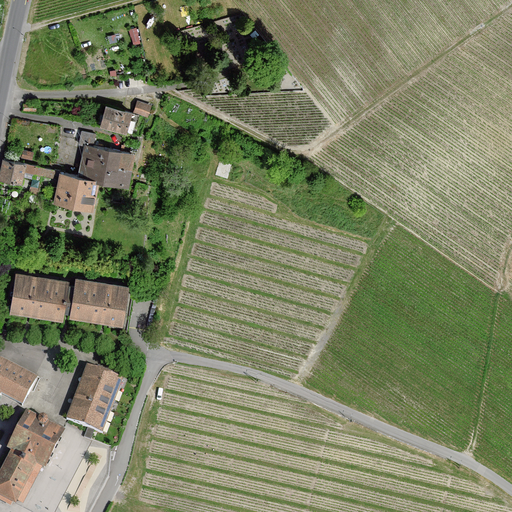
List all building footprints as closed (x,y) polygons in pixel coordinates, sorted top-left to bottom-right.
[(169,12),(166,0),(159,2),(162,14),(169,12)] [(135,27),(131,13),(124,14),(127,28),(135,27)] [(152,104),(138,100),(134,111),(148,116),(152,104)] [(133,109),(107,102),(101,125),(128,131),(133,109)] [(79,174),(60,171),(54,201),(94,210),(100,181),(129,187),(136,152),(94,144),(96,133),(82,130),(80,143),(84,144),(79,174)] [(23,149),(22,157),(32,159),(34,151),(23,149)] [(54,177),(55,169),(3,157),(0,174),(0,181),(11,184),(23,186),(24,177),(25,171),(54,177)] [(0,241),(0,248),(17,251),(18,245),(0,241)] [(125,326),(131,285),(76,277),(75,283),(70,283),(70,279),(16,272),(9,311),(64,321),(65,312),(71,313),(70,317),(125,326)] [(26,401),(38,379),(0,358),(0,396),(23,407),(26,401)] [(106,374),(88,367),(68,421),(86,428),(103,435),(124,381),(106,374)] [(0,475),(0,498),(14,505),(15,506),(16,504),(37,465),(45,470),(64,434),(61,433),(48,426),(47,420),(44,418),(39,420),(27,414),(14,439),(10,437),(5,447),(8,449),(7,452),(11,454),(0,475)]
